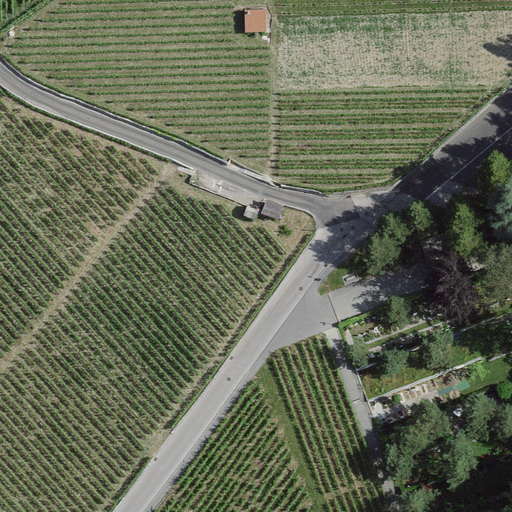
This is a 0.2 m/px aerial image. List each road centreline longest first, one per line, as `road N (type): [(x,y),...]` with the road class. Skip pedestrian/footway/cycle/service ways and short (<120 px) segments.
road 1 (residential): [(364,220),(36,101),(0,74)]
road 2 (residential): [(133,511),(322,262),(364,220)]
road 3 (residential): [(364,220),(395,206),(511,112)]
